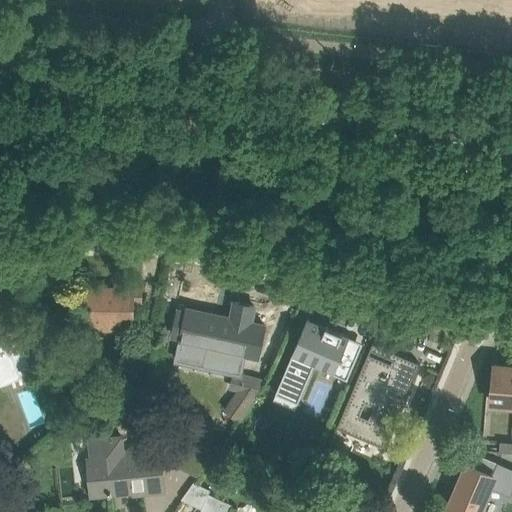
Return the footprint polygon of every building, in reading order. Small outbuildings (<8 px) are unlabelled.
[(106,324),(106,328),(116,328),(116,339),(133,340),(134,304),(142,304),(142,283),(116,283),(116,288),(78,287),(77,323),(106,324)] [(178,310),(173,335),(181,337),(176,360),(205,366),(209,350),(244,357),(245,353),(258,356),(265,325),(251,322),(254,306),(235,302),(232,318),(188,308),(187,312),(178,310)] [(308,318),(276,393),(277,393),(279,389),(300,398),(314,365),(347,379),(361,348),(347,342),(350,336),(343,333),(326,326),(326,327),(310,320),(310,319),(308,318)] [(0,385),(33,373),(19,334),(0,341),(0,385)] [(373,342),(337,427),(338,427),(339,426),(382,445),(382,446),(383,446),(419,362),(418,361),(417,362),(395,353),(392,359),(391,363),(370,354),(372,350),(374,343),(373,342)] [(492,402),(511,404),(511,365),(495,364),(492,402)] [(236,391),(223,411),(240,419),(261,379),(232,371),(229,388),(236,391)] [(107,420),(141,417),(145,387),(111,381),(107,420)] [(19,393),(32,427),(46,422),(34,387),(19,393)] [(199,476),(218,449),(174,431),(178,468),(199,476)] [(165,490),(161,447),(125,451),(123,433),(87,437),(90,475),(92,494),(109,493),(109,494),(112,493),(134,490),(135,492),(165,490)] [(510,452),(511,442),(500,441),(499,451),(510,452)] [(450,506),(462,511),(477,511),(489,487),(511,496),(511,493),(511,467),(498,461),(493,474),(468,463),(450,506)] [(199,511),(226,511),(231,502),(209,492),(211,488),(193,480),(182,497),(202,506),(199,511)] [(0,499),(0,511),(8,511),(11,509),(0,499)]
